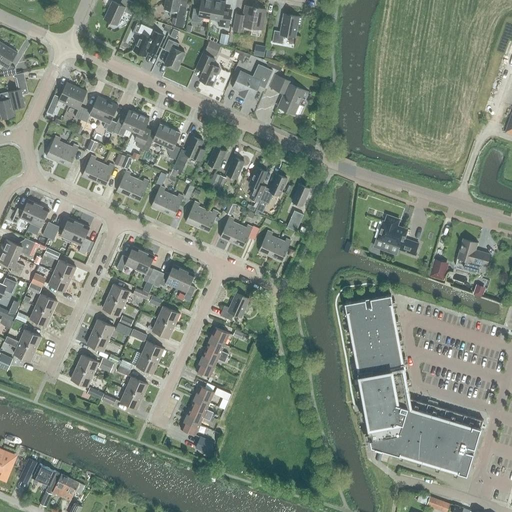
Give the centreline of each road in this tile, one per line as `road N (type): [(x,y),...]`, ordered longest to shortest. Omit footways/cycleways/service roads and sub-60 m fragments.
road 1 (unclassified): [(511,221),(333,163),(66,45)]
road 2 (residential): [(154,421),(223,266)]
road 3 (residential): [(51,371),(119,219)]
road 4 (residential): [(470,499),(511,360)]
